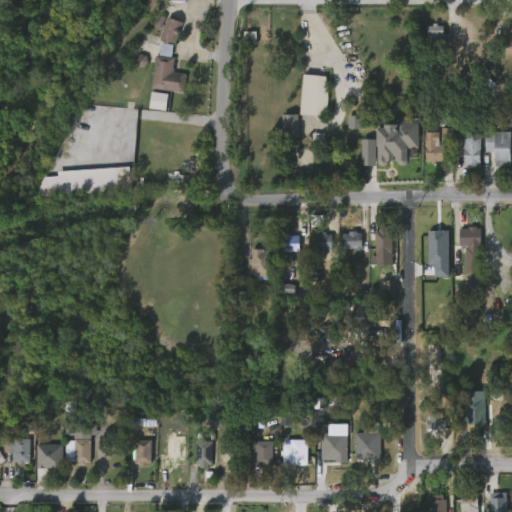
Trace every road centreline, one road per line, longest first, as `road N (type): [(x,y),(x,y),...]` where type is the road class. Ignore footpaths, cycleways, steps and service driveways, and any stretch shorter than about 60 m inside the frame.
road 1 (residential): [(0,494),(388,493),(416,459)]
road 2 (residential): [(420,511),(408,437),(409,197)]
road 3 (residential): [(226,179),(261,201),(511,196)]
road 4 (residential): [(233,0),(226,179)]
